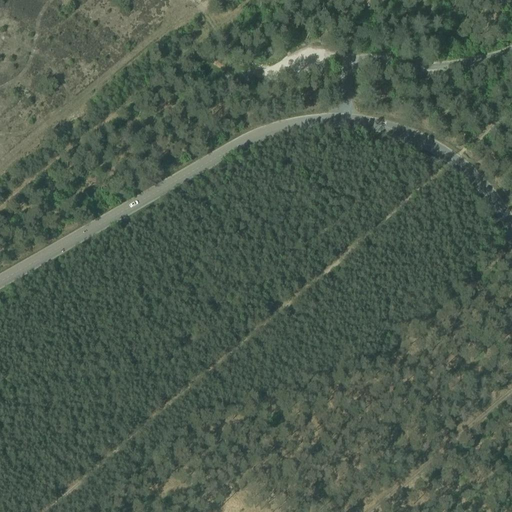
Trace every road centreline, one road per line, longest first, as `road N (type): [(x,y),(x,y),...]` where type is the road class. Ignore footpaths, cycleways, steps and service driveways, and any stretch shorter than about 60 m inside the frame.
road 1 (track): [(37,511),(511,111)]
road 2 (unclassified): [(0,281),(248,140),(283,126),(342,120)]
road 3 (track): [(0,206),(249,0)]
road 4 (unclassified): [(342,120),(348,71),(360,63),(443,67),(511,47)]
road 5 (unclassified): [(342,120),(388,127),(434,147),(469,172),(511,229)]
road 6 (track): [(511,392),(373,511)]
road 7 (track): [(348,71),(331,64),(282,75),(256,71),(201,10)]
